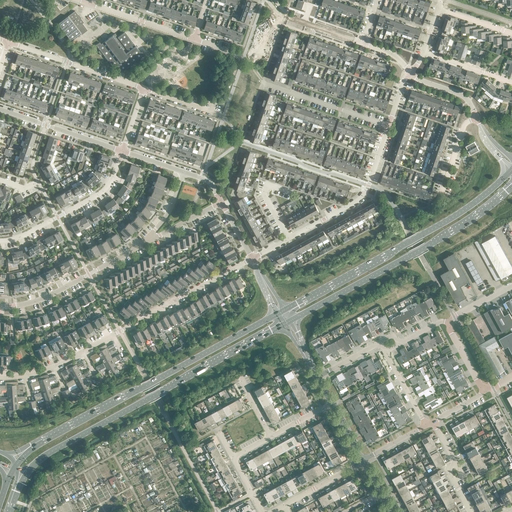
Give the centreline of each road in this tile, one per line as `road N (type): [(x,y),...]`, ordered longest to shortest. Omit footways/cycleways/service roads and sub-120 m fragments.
road 1 (secondary): [(31,467),(284,324)]
road 2 (secondary): [(278,313),(27,451)]
road 3 (residential): [(252,259),(55,366),(0,377)]
road 4 (secondary): [(511,169),(466,207),(285,309)]
road 5 (secondary): [(291,320),(467,224),(511,187)]
road 6 (residential): [(252,259),(364,195),(389,125)]
road 7 (residential): [(0,240),(99,194),(123,150)]
road 8 (residential): [(143,245),(45,297),(0,306)]
road 9 (residential): [(144,90),(8,42)]
road 10 (residential): [(389,125),(262,80)]
road 11 (residential): [(123,150),(0,108)]
